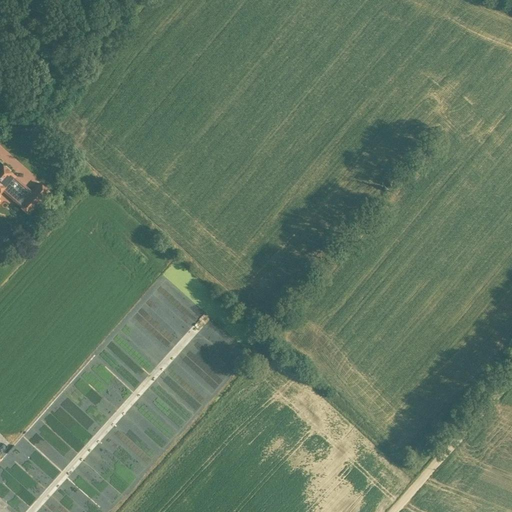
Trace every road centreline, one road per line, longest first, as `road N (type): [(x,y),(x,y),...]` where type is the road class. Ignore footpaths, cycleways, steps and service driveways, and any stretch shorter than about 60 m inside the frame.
road 1 (track): [(29,511),(204,319)]
road 2 (track): [(511,393),(402,511)]
